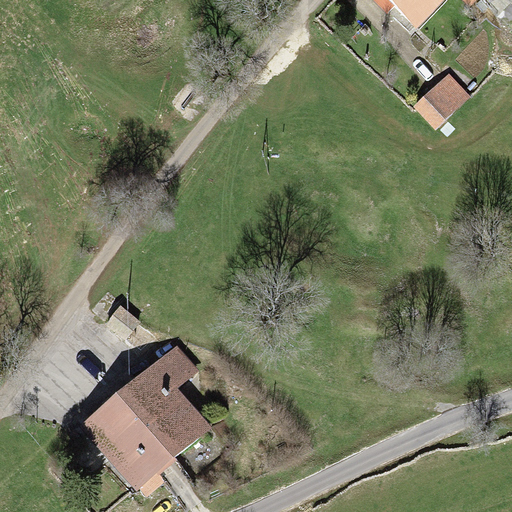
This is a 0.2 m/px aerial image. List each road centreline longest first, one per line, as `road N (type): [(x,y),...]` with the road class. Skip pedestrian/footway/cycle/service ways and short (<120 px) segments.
road 1 (unclassified): [(310,0),(52,313),(0,388)]
road 2 (unclassified): [(235,511),(511,386)]
